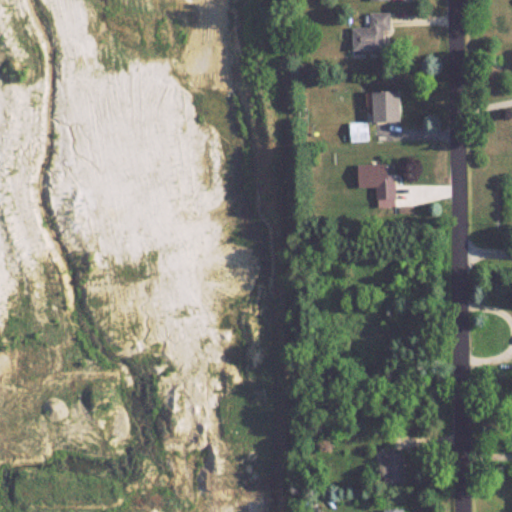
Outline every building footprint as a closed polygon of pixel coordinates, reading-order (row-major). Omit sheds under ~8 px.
[(388,32),(393,32),(393,13),(373,14),(373,28),(355,28),(355,50),(388,50),(388,32)] [(404,92),(376,92),(376,122),(404,122),(404,92)] [(368,123),(352,123),(352,141),(368,141),(368,123)] [(377,199),(395,199),(395,164),(359,165),(360,187),(377,187),(377,199)] [(406,484),(406,453),(386,453),(386,484),(406,484)]
